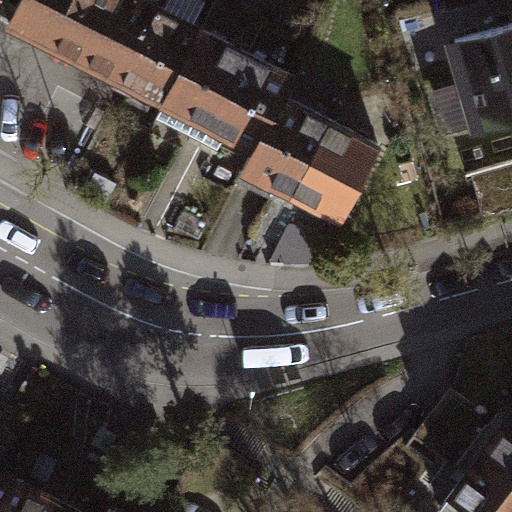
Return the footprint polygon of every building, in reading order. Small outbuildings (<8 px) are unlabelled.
[(21,0),(8,26),(119,82),(158,6),(145,0),(21,0)] [(119,82),(164,105),(203,29),(158,6),(119,82)] [(158,117),(205,141),(250,53),(203,29),(164,105),(158,117)] [(511,32),(442,51),(465,137),(511,124),(511,32)] [(294,76),(250,53),(205,141),(219,148),(224,137),(255,152),(283,97),(294,76)] [(276,186),(292,194),(329,120),(283,97),(255,152),(242,178),(272,194),(276,186)] [(378,145),(329,120),(292,194),(339,219),(378,145)] [(511,166),(474,177),(485,216),(511,208),(511,166)] [(0,371),(8,356),(0,351),(0,371)] [(511,416),(502,410),(470,457),(511,486),(511,416)] [(511,511),(511,486),(470,457),(432,511),(511,511)] [(0,511),(1,511),(20,476),(0,465),(0,511)] [(55,511),(63,497),(20,476),(1,511),(55,511)] [(89,511),(63,497),(55,511),(89,511)]
